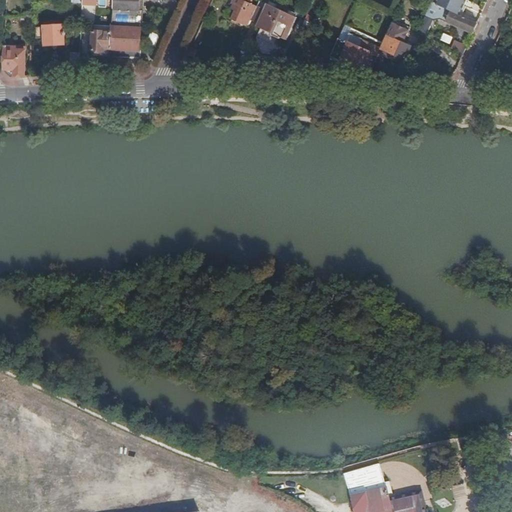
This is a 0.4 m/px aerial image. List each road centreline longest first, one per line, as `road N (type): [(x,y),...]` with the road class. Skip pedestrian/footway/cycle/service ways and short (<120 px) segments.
road 1 (residential): [(164,86),(458,96)]
road 2 (residential): [(0,93),(164,86)]
